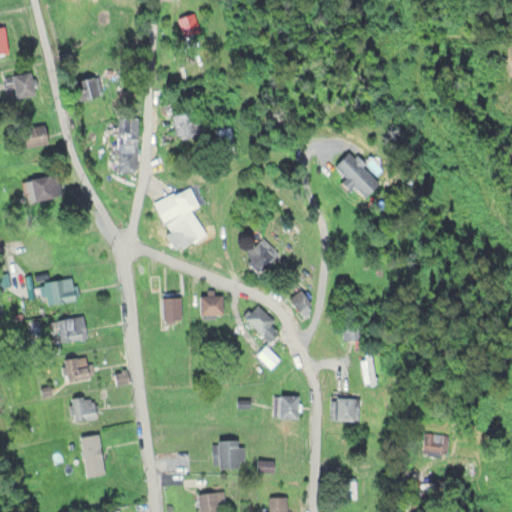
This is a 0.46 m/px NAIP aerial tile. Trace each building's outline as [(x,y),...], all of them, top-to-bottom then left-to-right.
[(201,29),(194,10),(177,17),(184,35),(201,29)] [(4,86),(13,87),(12,94),(31,95),(33,73),(5,71),(4,86)] [(78,99),(102,92),(95,72),(71,79),(78,99)] [(230,125),(208,127),(207,116),(193,118),(191,107),(169,110),(171,131),(161,131),(163,143),(214,138),(215,143),(232,141),(230,125)] [(137,114),(115,113),(113,169),(135,170),(137,114)] [(16,124),(17,144),(45,143),(44,123),(16,124)] [(377,180),(346,149),(331,164),(362,195),(377,180)] [(60,198),(59,173),(27,174),(28,199),(60,198)] [(152,200),(173,249),(206,235),(200,219),(205,217),(197,198),(205,194),(199,180),(152,200)] [(240,254),(256,272),(277,252),(261,235),(240,254)] [(40,302),(75,299),(72,276),(38,280),(40,302)] [(302,315),(313,304),(298,288),(287,299),(302,315)] [(197,313),(221,313),(221,293),(197,293),(197,313)] [(180,323),(180,295),(160,295),(160,323),(180,323)] [(273,320),(256,302),(243,316),(267,341),(276,333),(268,325),(273,320)] [(58,341),(86,338),(83,314),(55,318),(58,341)] [(363,340),(363,318),(341,318),(341,340),(363,340)] [(277,359),(266,347),(259,354),(270,366),(277,359)] [(368,383),(374,382),(372,352),(365,353),(368,383)] [(66,381),(91,377),(87,354),(63,358),(66,381)] [(70,396),(73,420),(95,417),(92,393),(70,396)] [(299,393),(276,393),(276,417),(299,417),(299,393)] [(355,419),(355,395),(331,395),(331,419),(355,419)] [(421,432),(421,451),(446,451),(446,432),(421,432)] [(240,466),(240,438),(215,438),(215,466),(240,466)] [(196,491),(197,511),(217,511),(218,508),(225,507),(224,489),(196,491)] [(286,511),(287,494),(267,494),(267,511),(286,511)]
